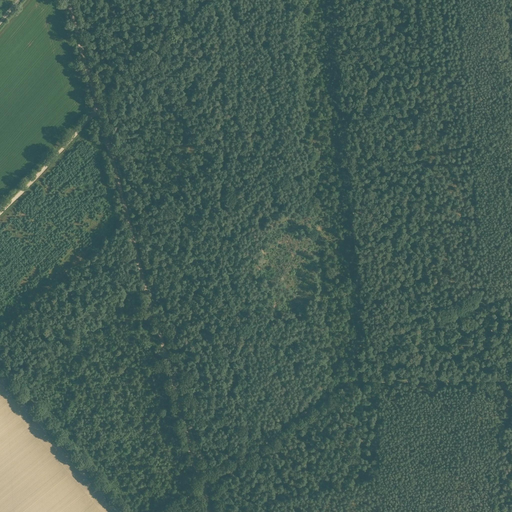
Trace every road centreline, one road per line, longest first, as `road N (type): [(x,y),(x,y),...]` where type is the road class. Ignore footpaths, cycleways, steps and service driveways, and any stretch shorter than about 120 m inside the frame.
road 1 (track): [(212,511),(69,0)]
road 2 (track): [(459,0),(479,269),(501,382)]
road 3 (track): [(0,373),(120,511)]
road 4 (track): [(345,379),(511,382)]
road 5 (track): [(203,0),(103,102)]
road 6 (track): [(0,210),(98,107)]
road 7 (track): [(250,453),(345,379)]
